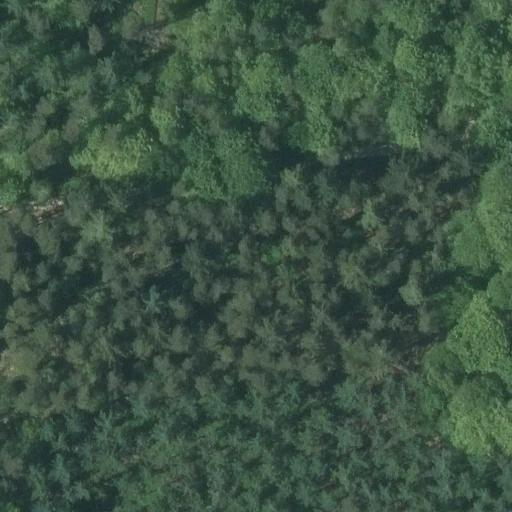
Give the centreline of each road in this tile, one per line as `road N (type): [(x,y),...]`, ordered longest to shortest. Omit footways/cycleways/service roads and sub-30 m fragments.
road 1 (track): [(0,214),(511,145)]
road 2 (track): [(485,148),(406,511)]
